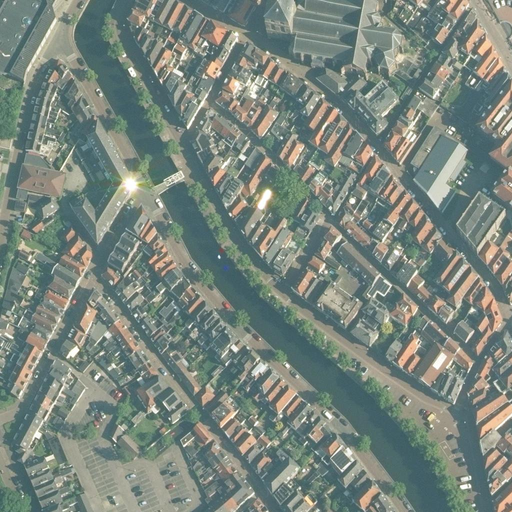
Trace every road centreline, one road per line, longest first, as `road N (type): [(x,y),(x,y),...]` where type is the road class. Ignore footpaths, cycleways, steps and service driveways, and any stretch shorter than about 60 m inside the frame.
road 1 (unclassified): [(404,511),(338,424),(184,263),(148,195)]
road 2 (residential): [(246,38),(348,115),(493,285),(509,318)]
road 3 (residential): [(262,492),(94,276)]
road 4 (unclassified): [(281,292),(451,418)]
road 5 (residential): [(478,363),(329,219)]
road 6 (residential): [(0,236),(28,98),(57,41)]
road 7 (unclassified): [(148,195),(57,41)]
road 8 (residential): [(0,420),(29,400),(94,276)]
road 9 (residential): [(329,219),(209,102)]
road 10 (unclassified): [(125,0),(118,31),(182,147)]
road 11 (unclassified): [(194,169),(243,253),(281,292)]
